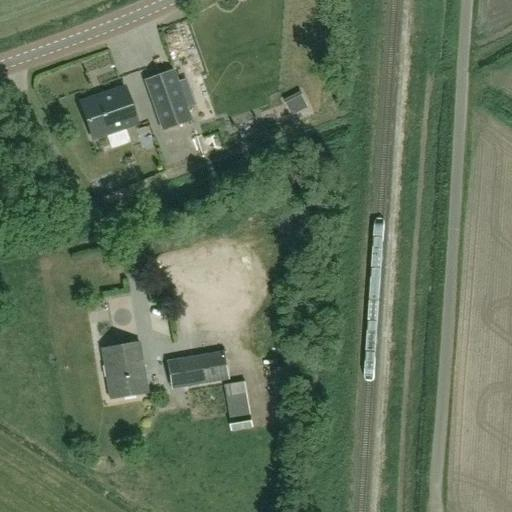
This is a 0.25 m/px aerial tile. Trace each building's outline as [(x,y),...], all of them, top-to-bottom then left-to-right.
[(190,123),(173,74),(146,84),(164,133),(190,123)] [(92,141),(137,126),(125,91),(80,106),(92,141)] [(110,400),(148,394),(140,344),(102,350),(110,400)] [(226,352),(180,359),(167,362),(171,390),(185,388),(230,380),(226,352)] [(225,386),(232,433),(253,430),(246,383),(225,386)]
